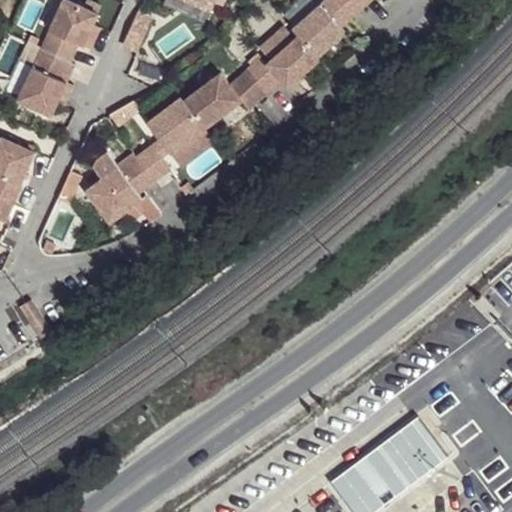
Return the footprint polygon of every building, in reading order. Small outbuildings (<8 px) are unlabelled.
[(68,0),(56,0),(38,47),(68,58),(75,40),(80,42),(92,9),(68,0)] [(325,0),(320,0),(317,3),(337,26),(344,20),(325,0)] [(353,0),(325,0),(344,20),(359,6),(353,0)] [(337,26),(317,3),(290,28),(315,55),(341,30),(337,26)] [(132,11),(118,43),(132,49),(147,18),(132,11)] [(256,57),(244,68),(264,90),(276,79),(281,87),(314,60),(294,36),(262,64),(256,57)] [(68,58),(38,47),(16,101),(52,114),(72,60),(68,58)] [(215,69),(180,97),(200,123),(201,124),(237,96),(244,106),(264,90),(244,68),(225,81),(215,69)] [(157,137),(133,156),(151,181),(168,168),(159,156),(200,123),(180,97),(177,94),(144,120),(157,137)] [(0,197),(10,202),(19,184),(16,183),(31,150),(0,135),(0,197)] [(135,193),(151,181),(133,156),(131,153),(115,166),(105,152),(93,160),(90,165),(99,177),(83,189),(107,220),(138,197),(135,193)] [(0,197),(0,218),(2,220),(10,202),(0,197)]
